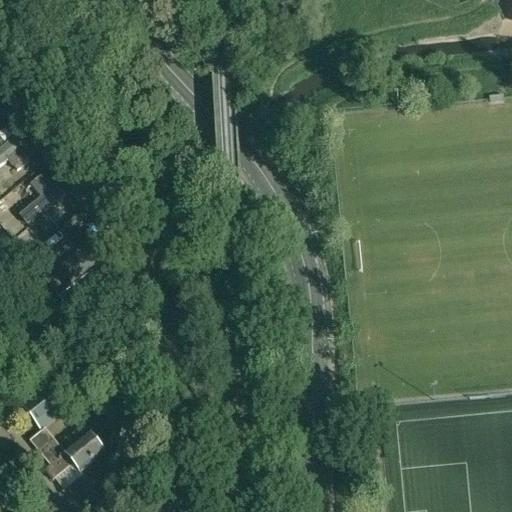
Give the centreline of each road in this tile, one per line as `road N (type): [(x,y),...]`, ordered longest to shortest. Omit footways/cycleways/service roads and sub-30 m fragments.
road 1 (tertiary): [(313,511),(312,310),(294,231),(244,152),(103,0)]
road 2 (unclassified): [(137,412),(0,244)]
